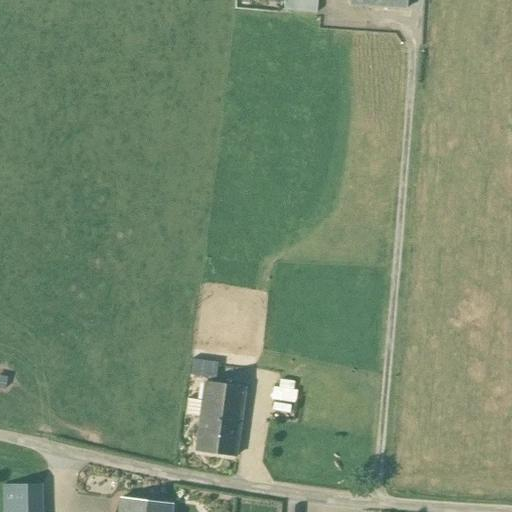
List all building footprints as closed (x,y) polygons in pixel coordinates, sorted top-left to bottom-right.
[(317,0),(284,0),(284,10),(316,13),(317,0)] [(405,0),(351,0),(351,5),(405,9),(405,0)] [(216,366),(194,362),(192,374),(215,377),(216,366)] [(246,388),(207,383),(198,452),(237,458),(246,388)] [(296,390),(274,388),(273,399),(295,401),(296,390)] [(39,511),(39,485),(4,485),(4,511),(39,511)] [(170,511),(172,505),(121,498),(119,511),(170,511)]
